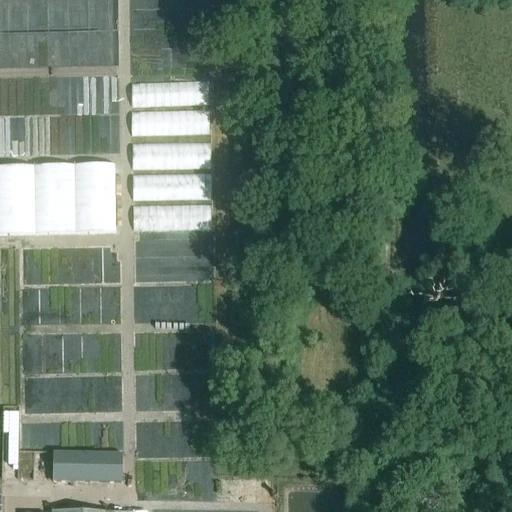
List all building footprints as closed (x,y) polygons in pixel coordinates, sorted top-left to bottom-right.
[(137,139),(137,169),(216,167),(214,81),(136,82),(137,109),(137,139)] [(0,235),(114,233),(113,165),(0,167),(0,235)] [(138,199),(217,199),(217,173),(138,173),(138,199)] [(137,206),(138,231),(215,228),(214,203),(137,206)] [(123,483),(123,454),(52,453),(52,482),(123,483)]
